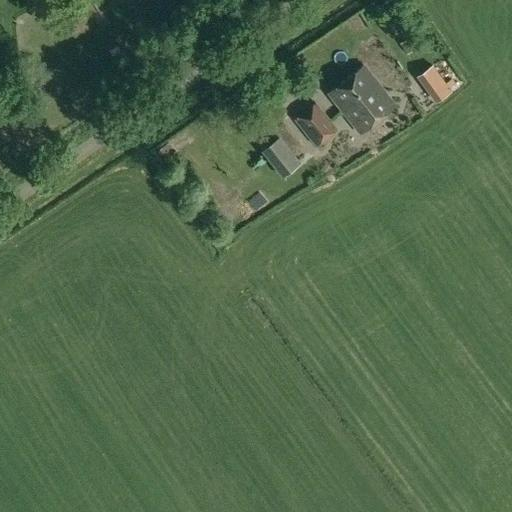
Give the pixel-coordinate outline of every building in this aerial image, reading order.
[(407,53),(413,48),(407,39),(400,43),(407,53)] [(435,102),(451,90),(431,63),(415,75),(435,102)] [(328,93),(360,133),(395,105),(363,64),(328,93)] [(295,119),(316,145),(336,129),(315,103),(295,119)] [(288,150),(276,160),(286,173),(298,163),(288,150)]
